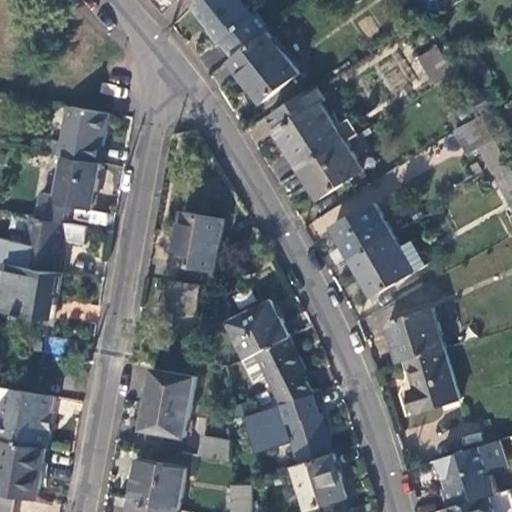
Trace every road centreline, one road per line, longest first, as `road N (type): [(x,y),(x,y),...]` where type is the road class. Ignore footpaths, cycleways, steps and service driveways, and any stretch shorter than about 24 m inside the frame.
road 1 (residential): [(398,511),(333,311),(206,104),(161,51)]
road 2 (residential): [(84,511),(161,51)]
